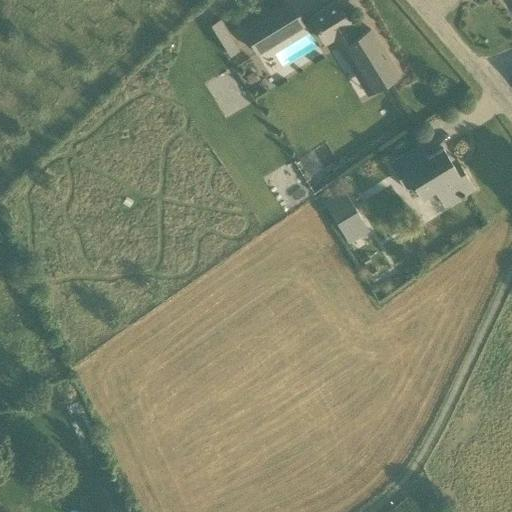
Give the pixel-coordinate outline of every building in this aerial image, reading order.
[(284,0),(255,0),(229,17),(238,32),(286,3),(284,0)] [(336,1),(309,18),(325,44),(333,39),(346,59),(352,55),(373,89),(397,74),(370,30),(355,39),(349,29),(352,27),(336,1)] [(307,29),(292,5),(280,12),(295,36),(307,29)] [(210,24),(229,55),(239,48),(220,18),(210,24)] [(243,35),(258,59),(268,53),(253,28),(243,35)] [(428,157),(420,144),(389,163),(398,176),(405,172),(421,199),(434,191),(444,207),(474,189),(463,171),(458,173),(443,148),(428,157)] [(323,202),(344,237),(365,224),(344,190),(323,202)]
